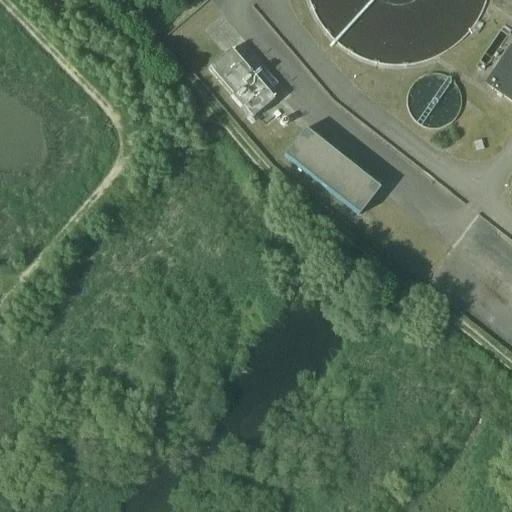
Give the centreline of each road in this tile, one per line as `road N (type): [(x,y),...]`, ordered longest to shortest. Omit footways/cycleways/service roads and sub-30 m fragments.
road 1 (track): [(213,111),(252,159),(511,365)]
road 2 (track): [(118,0),(213,111)]
